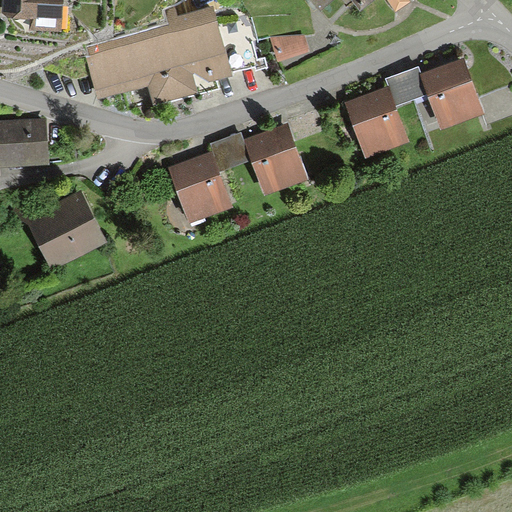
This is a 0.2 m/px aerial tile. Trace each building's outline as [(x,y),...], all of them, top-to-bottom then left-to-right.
[(2,0),(3,13),(28,13),(28,26),(55,26),(55,0),(2,0)] [(385,0),(394,9),(404,0),(385,0)] [(213,74),(256,61),(246,30),(218,38),(208,5),(80,45),(96,95),(144,80),(152,106),(216,86),(213,74)] [(279,63),(313,57),(308,32),(275,39),(279,63)] [(479,104),(459,57),(420,74),(440,120),(479,104)] [(403,133),(384,86),(345,103),(364,149),(403,133)] [(416,104),(412,87),(395,91),(398,107),(416,104)] [(412,146),(428,142),(418,105),(402,109),(412,146)] [(38,118),(0,120),(0,160),(41,157),(38,118)] [(301,170),(282,124),(243,140),(262,187),(301,170)] [(227,200),(207,153),(168,170),(188,216),(227,200)] [(98,236),(78,195),(32,218),(51,258),(98,236)]
